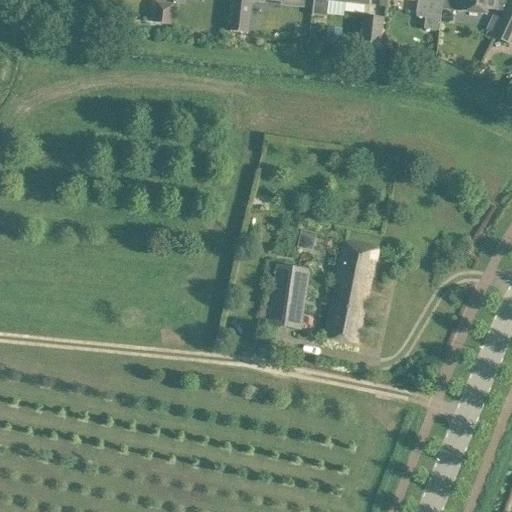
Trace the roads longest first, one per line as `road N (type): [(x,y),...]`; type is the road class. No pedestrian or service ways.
road 1 (track): [(0,342),(253,370),(436,405)]
road 2 (secondary): [(431,511),(511,311)]
